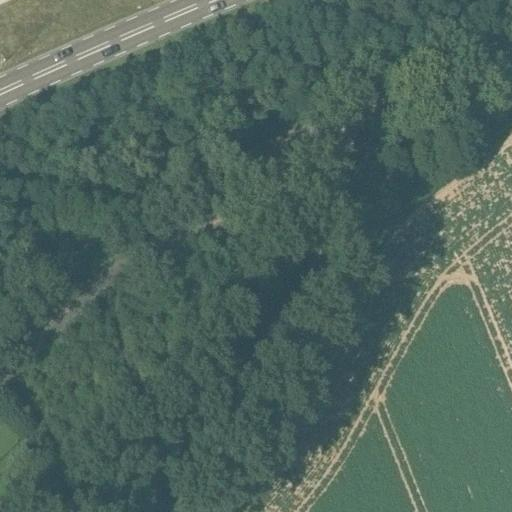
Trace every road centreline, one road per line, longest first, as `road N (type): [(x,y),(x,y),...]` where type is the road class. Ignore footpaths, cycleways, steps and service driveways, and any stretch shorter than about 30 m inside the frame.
road 1 (unclassified): [(0,381),(127,262),(279,189),(296,149)]
road 2 (unclassified): [(511,52),(346,117),(296,149)]
road 3 (secondary): [(0,92),(212,0)]
